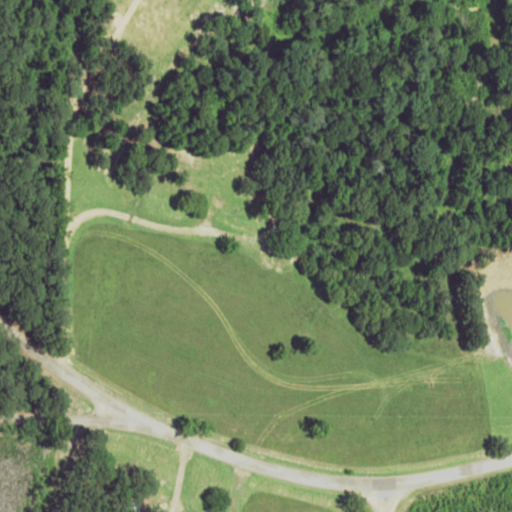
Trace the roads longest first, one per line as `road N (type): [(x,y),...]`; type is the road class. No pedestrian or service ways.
road 1 (residential): [(0,413),(144,423),(270,465),(386,487),(511,460)]
road 2 (residential): [(144,423),(88,391),(0,317)]
